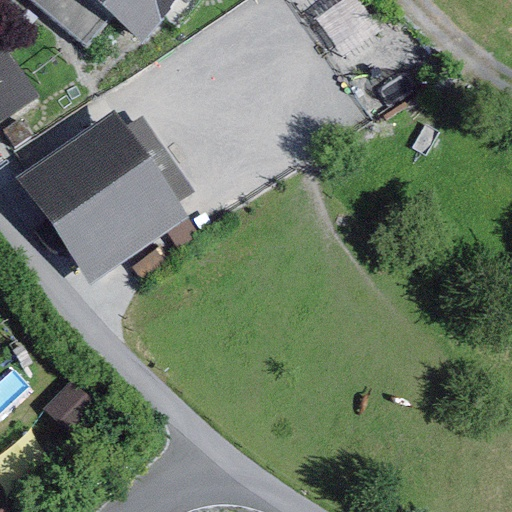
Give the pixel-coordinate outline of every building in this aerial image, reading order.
[(20,0),(85,53),(107,27),(139,54),(183,0),(20,0)] [(0,46),(0,127),(38,101),(0,46)] [(109,118),(13,186),(89,292),(185,223),(175,209),(120,133),(109,118)] [(120,133),(175,209),(192,197),(138,120),(120,133)] [(106,407),(82,383),(57,409),(81,432),(106,407)]
